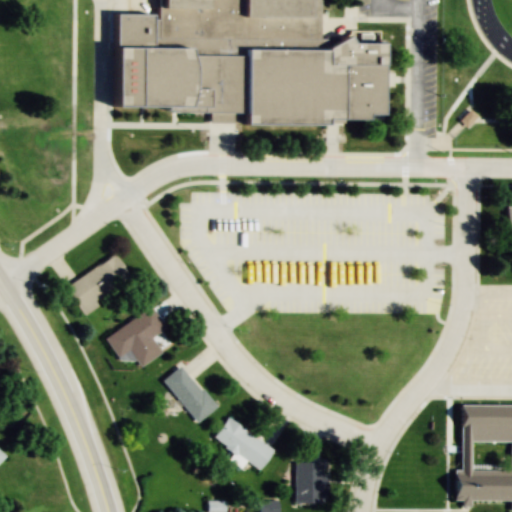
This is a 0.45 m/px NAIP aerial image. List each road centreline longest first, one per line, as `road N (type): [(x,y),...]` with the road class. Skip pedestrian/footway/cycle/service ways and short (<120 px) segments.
road 1 (residential): [(511,172),(179,170),(4,285)]
road 2 (residential): [(363,511),(366,470),(453,343),(463,294),(463,172)]
road 3 (residential): [(377,452),(300,417),(240,374),(119,206)]
road 4 (secondary): [(107,511),(49,364),(0,279)]
